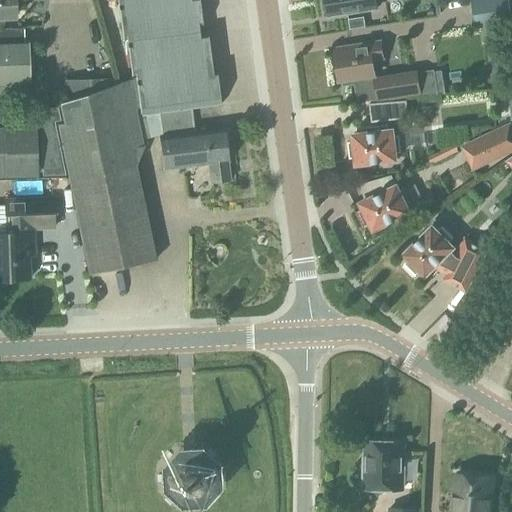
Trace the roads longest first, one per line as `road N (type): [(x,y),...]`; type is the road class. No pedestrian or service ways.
road 1 (tertiary): [(305,335),(263,0)]
road 2 (tertiary): [(0,350),(305,335)]
road 3 (unclassified): [(511,417),(364,333),(305,335)]
road 4 (tertiary): [(303,511),(305,335)]
